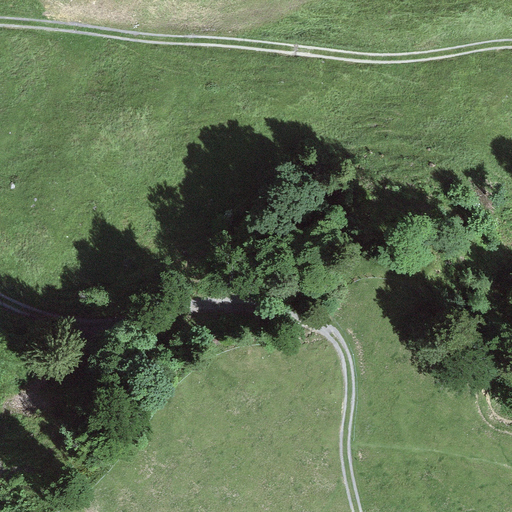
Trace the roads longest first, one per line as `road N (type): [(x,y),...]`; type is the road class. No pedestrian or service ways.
road 1 (track): [(0,297),(75,320),(144,320),(215,299),(303,319),(344,347),(347,469),(358,511)]
road 2 (track): [(511,50),(373,63),(0,23)]
